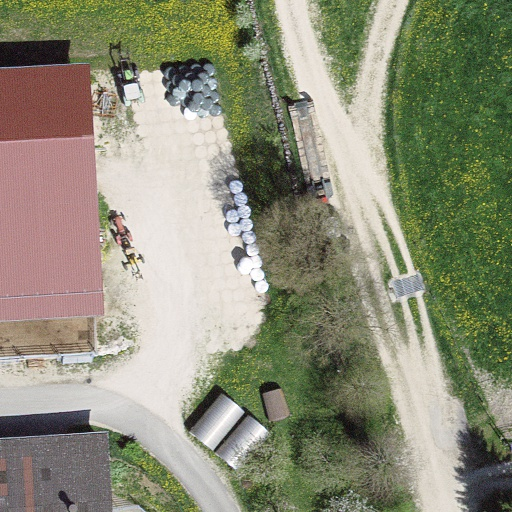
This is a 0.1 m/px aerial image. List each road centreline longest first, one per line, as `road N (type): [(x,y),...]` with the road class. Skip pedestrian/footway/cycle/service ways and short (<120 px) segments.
road 1 (residential): [(452,511),(357,143)]
road 2 (track): [(305,0),(357,143),(410,0)]
